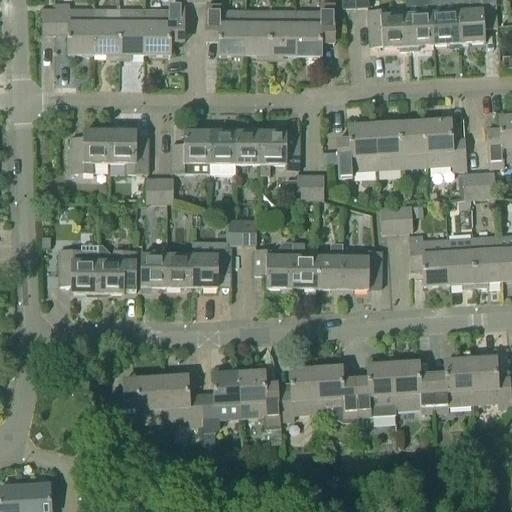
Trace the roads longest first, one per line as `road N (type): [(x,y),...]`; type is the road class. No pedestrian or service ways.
road 1 (residential): [(18,99),(309,101),(511,86)]
road 2 (residential): [(26,341),(313,335),(511,320)]
road 3 (residential): [(18,99),(26,341)]
